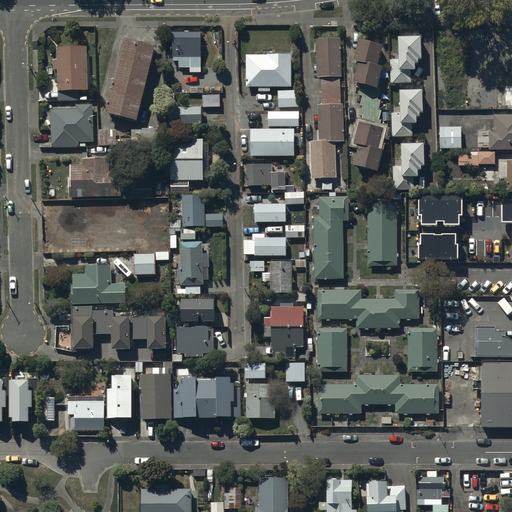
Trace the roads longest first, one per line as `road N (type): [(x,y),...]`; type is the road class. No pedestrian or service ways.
road 1 (residential): [(511,452),(112,453),(89,465)]
road 2 (residential): [(228,0),(238,349)]
road 3 (residential): [(23,332),(13,0)]
